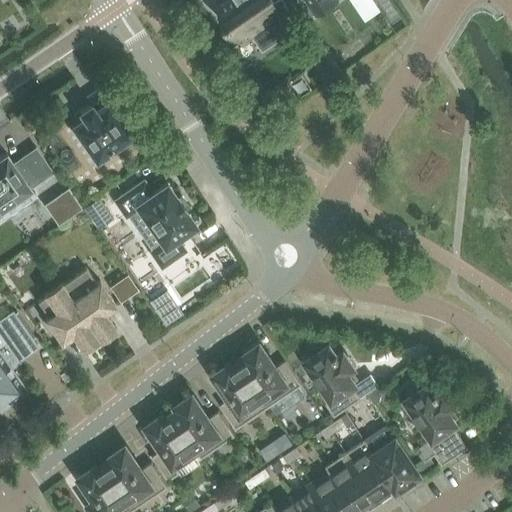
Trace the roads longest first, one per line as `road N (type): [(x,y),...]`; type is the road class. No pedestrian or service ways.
road 1 (residential): [(294,272),(274,296),(8,497)]
road 2 (residential): [(294,272),(462,0)]
road 3 (residential): [(294,272),(116,9)]
road 4 (residential): [(511,359),(439,309),(294,272)]
road 5 (residential): [(0,90),(116,9)]
